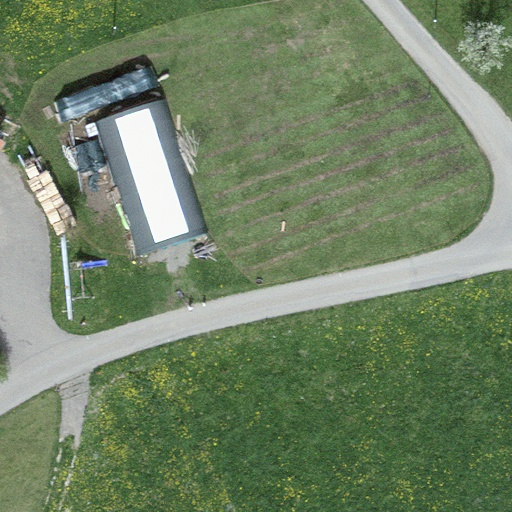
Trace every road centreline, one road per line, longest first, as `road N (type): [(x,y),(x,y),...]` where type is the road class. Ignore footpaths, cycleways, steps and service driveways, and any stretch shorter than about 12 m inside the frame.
road 1 (unclassified): [(511,245),(207,316),(100,348),(0,398)]
road 2 (unclassified): [(388,0),(511,159)]
